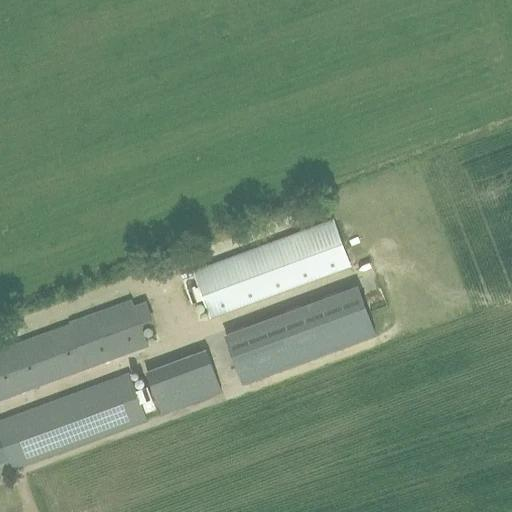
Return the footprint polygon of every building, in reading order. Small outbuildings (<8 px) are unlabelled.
[(351,264),(334,218),(192,271),(209,316),(351,264)] [(357,270),(374,307),(391,299),(373,262),(357,270)] [(249,379),(381,337),(366,288),(274,318),(276,324),(249,333),(257,359),(244,363),(249,379)] [(0,349),(0,400),(147,345),(130,299),(73,321),(74,322),(0,349)] [(207,354),(147,377),(161,414),(221,391),(207,354)] [(146,417),(129,370),(0,418),(0,434),(12,467),(146,417)]
